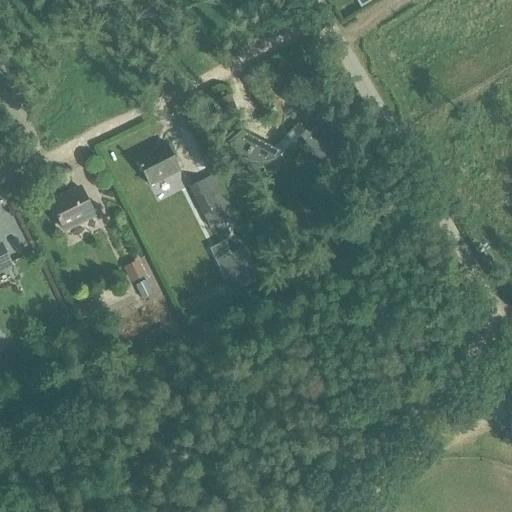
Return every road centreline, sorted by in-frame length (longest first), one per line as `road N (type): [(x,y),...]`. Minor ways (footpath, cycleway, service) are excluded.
road 1 (track): [(318,0),(506,306),(485,358),(325,511)]
road 2 (track): [(328,15),(0,178)]
road 3 (unknown): [(511,434),(463,428),(424,449),(393,471),(370,511)]
